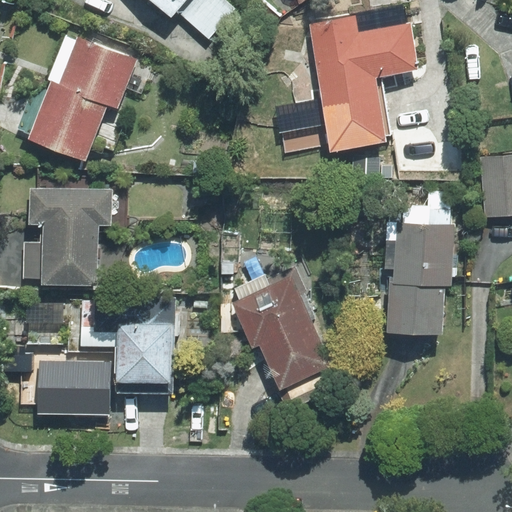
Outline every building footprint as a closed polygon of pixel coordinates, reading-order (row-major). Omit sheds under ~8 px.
[(209,39),(236,9),(225,0),(153,0),(172,16),(177,11),(209,39)] [(275,15),(262,4),(254,14),(267,25),(275,15)] [(359,30),(356,15),(309,23),(321,96),(292,101),(294,107),(280,109),(283,127),(296,125),(297,127),(325,123),(326,126),(384,116),(377,74),(418,68),(411,22),(359,30)] [(52,80),(29,137),(85,160),(108,105),(118,109),(138,60),(79,37),(60,83),(52,80)] [(511,152),(479,156),(486,217),(511,213),(511,152)] [(112,223),(113,188),(31,186),(31,221),(44,221),(43,241),(25,241),(24,277),(43,278),(43,281),(98,282),(99,223),(112,223)] [(387,329),(443,331),(445,283),(452,284),(455,224),(395,221),(393,274),(390,274),(387,329)] [(257,344),(287,410),(338,386),(328,365),(331,363),(300,293),(307,290),(295,265),(266,278),(269,285),(231,301),(251,346),(257,344)] [(52,354),(69,354),(70,299),(70,290),(30,289),(29,319),(16,319),(15,373),(52,373),(52,354)] [(175,392),(177,295),(96,293),(96,298),(83,297),(82,326),(96,326),(95,331),(120,331),(119,391),(175,392)]
